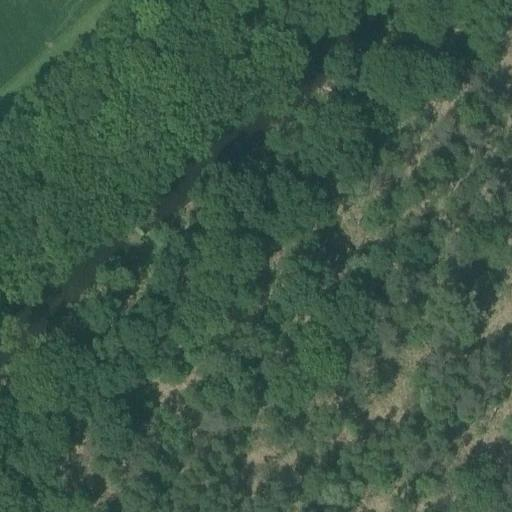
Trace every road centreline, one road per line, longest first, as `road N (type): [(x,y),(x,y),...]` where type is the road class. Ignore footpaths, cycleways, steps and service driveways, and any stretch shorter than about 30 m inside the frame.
road 1 (track): [(496,0),(0,458)]
road 2 (unclassified): [(0,264),(290,0)]
